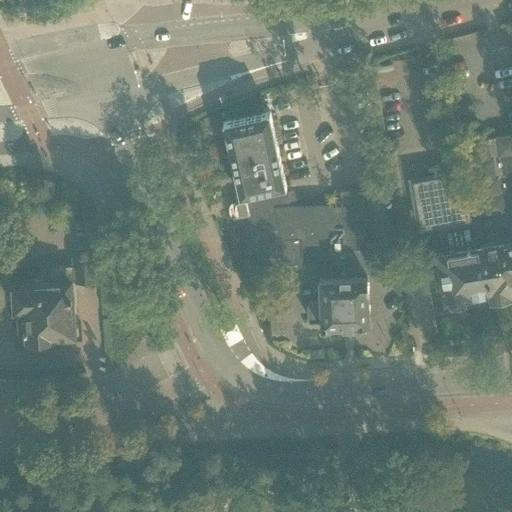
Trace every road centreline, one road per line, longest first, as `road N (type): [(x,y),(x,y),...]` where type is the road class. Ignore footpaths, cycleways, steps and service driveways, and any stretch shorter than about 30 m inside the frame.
road 1 (tertiary): [(511,381),(268,395),(223,365)]
road 2 (tertiary): [(223,365),(105,103)]
road 3 (tertiary): [(351,25),(168,40),(77,57)]
road 4 (tertiary): [(105,103),(261,65),(351,25)]
road 5 (unclassified): [(0,426),(113,414),(223,365)]
